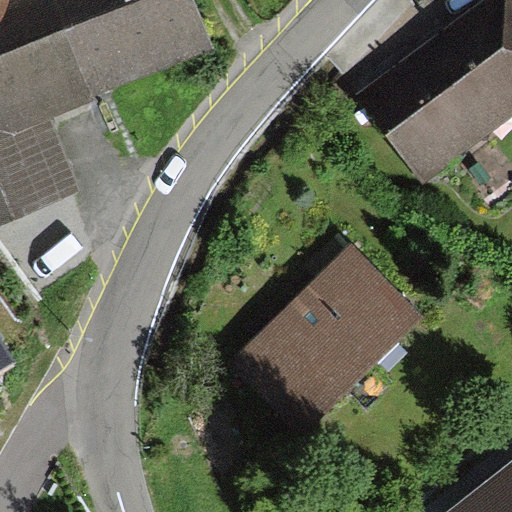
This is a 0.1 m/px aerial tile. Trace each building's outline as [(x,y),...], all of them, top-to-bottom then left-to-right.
[(0,0),(0,234),(83,201),(52,124),(216,58),(192,0),(0,0)] [(511,0),(497,0),(362,97),(422,181),(511,117),(511,0)] [(419,313),(349,247),(233,369),(303,435),(419,313)] [(0,368),(12,362),(0,343),(0,368)] [(511,511),(511,460),(458,502),(445,511),(511,511)] [(326,511),(303,490),(281,511),(326,511)]
